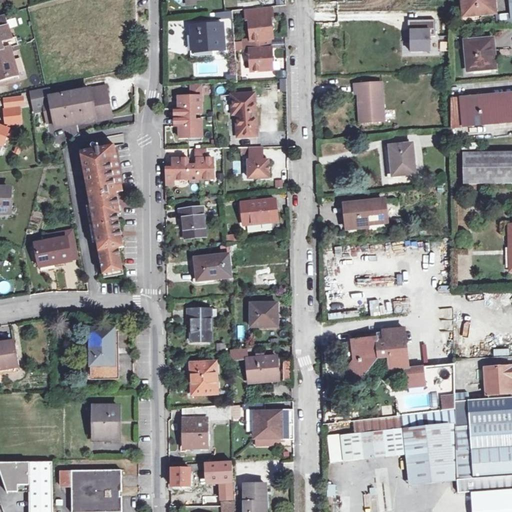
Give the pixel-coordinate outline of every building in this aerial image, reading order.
[(464,0),(466,15),(480,14),(480,16),(497,14),(496,3),(494,3),(493,0),(464,0)] [(273,7),(246,10),(247,21),(250,20),(252,41),(271,39),(273,39),(271,18),(274,18),(273,7)] [(498,15),(499,22),(508,20),(507,13),(498,15)] [(12,49),(15,48),(6,16),(0,18),(0,81),(19,76),(12,49)] [(194,52),(224,50),(222,26),(192,28),(194,52)] [(428,30),(408,30),(409,53),(429,53),(428,30)] [(252,41),(244,41),(245,52),(251,51),(253,71),(274,70),(271,39),(252,41)] [(469,72),(496,70),(493,41),(466,43),(469,72)] [(203,77),(204,68),(193,67),(193,76),(203,77)] [(356,93),(359,93),(359,108),(362,107),(363,121),(384,120),(382,82),(355,84),(356,93)] [(190,97),(177,97),(177,111),(173,111),(173,129),(178,129),(179,140),(204,140),(203,86),(189,86),(190,97)] [(52,98),(53,101),(57,122),(58,128),(113,118),(107,87),(52,98)] [(46,99),(52,98),(51,89),(33,93),(37,113),(48,110),(46,99)] [(463,127),(511,122),(511,93),(460,99),(463,127)] [(233,116),(237,115),(239,138),(259,136),(255,95),(232,97),(233,116)] [(19,97),(6,99),(7,106),(19,105),(19,97)] [(460,99),(451,100),(452,129),(463,127),(460,99)] [(7,125),(23,124),(21,108),(5,109),(7,125)] [(0,150),(2,151),(10,130),(0,125),(0,150)] [(390,178),(417,175),(414,144),(387,147),(390,178)] [(115,145),(81,151),(89,197),(103,275),(124,271),(120,248),(124,247),(118,215),(117,208),(120,207),(119,202),(118,193),(124,192),(115,145)] [(263,148),(251,148),(251,162),(249,162),(250,179),(270,179),(269,161),(264,161),(263,148)] [(166,168),(166,187),(216,185),(215,159),(206,159),(206,150),(195,150),(196,167),(190,167),(190,157),(172,158),(172,168),(166,168)] [(465,184),(511,183),(511,152),(465,153),(465,184)] [(0,212),(10,212),(10,190),(0,189),(0,212)] [(244,225),(278,221),(276,200),(242,204),(244,225)] [(346,205),(348,223),(359,223),(360,227),(369,226),(369,224),(378,223),(378,221),(387,220),(385,200),(346,205)] [(182,218),(185,218),(188,238),(208,236),(204,207),(181,210),(182,218)] [(388,228),(387,220),(378,221),(378,223),(369,224),(369,226),(360,227),(359,223),(348,223),(349,232),(388,228)] [(49,236),(50,242),(68,239),(71,262),(80,261),(74,231),(49,236)] [(239,250),(238,243),(237,243),(236,234),(227,235),(229,251),(239,250)] [(56,265),(71,262),(68,239),(50,242),(36,245),(40,271),(56,268),(56,265)] [(202,266),(197,266),(198,280),(232,276),(230,254),(201,258),(202,266)] [(439,294),(450,292),(449,285),(438,287),(439,294)] [(252,327),(277,327),(276,317),(278,317),(278,304),(251,304),(252,327)] [(188,320),(191,320),(191,342),(212,342),(212,310),(188,310),(188,320)] [(456,402),(456,380),(455,363),(410,368),(406,329),(383,332),(384,341),(378,342),(378,338),(353,341),(355,360),(348,369),(361,379),(378,358),(391,357),(392,370),(406,368),(408,388),(396,389),(399,416),(444,411),(456,410),(456,402)] [(95,373),(93,373),(93,379),(121,379),(120,361),(117,361),(116,330),(94,330),(95,373)] [(14,342),(0,343),(0,374),(19,371),(14,342)] [(248,358),(249,378),(272,377),(272,380),(279,380),(277,356),(248,358)] [(193,395),(218,394),(217,363),(191,364),(193,395)] [(471,425),(511,422),(511,366),(486,368),(487,395),(489,395),(489,400),(456,402),(456,410),(457,423),(457,426),(471,425)] [(96,433),(104,433),(104,439),(120,439),(120,407),(95,407),(96,433)] [(232,407),(183,408),(185,449),(208,448),(207,420),(232,420),(232,407)] [(354,434),(457,423),(456,410),(444,411),(399,416),(395,417),(353,421),(354,434)] [(256,439),(282,438),(280,412),(254,413),(256,439)] [(511,422),(471,425),(472,449),(457,450),(458,468),(458,481),(458,493),(474,492),(511,489),(511,422)] [(341,435),(344,461),(407,455),(411,486),(458,481),(458,468),(457,450),(457,426),(457,423),(354,434),(341,435)] [(457,426),(457,450),(472,449),(471,425),(457,426)] [(344,461),(341,435),(327,437),(330,463),(344,461)] [(53,511),(53,462),(0,463),(0,468),(9,492),(19,492),(19,485),(30,485),(30,492),(30,511),(53,511)] [(207,463),(207,471),(208,483),(219,483),(220,503),(234,503),(232,462),(207,463)] [(190,469),(172,469),(172,487),(190,487),(190,469)] [(72,511),(122,511),(122,471),(72,471),(72,511)] [(244,511),(269,511),(270,502),(267,502),(267,485),(245,485),(244,511)] [(511,511),(511,489),(474,492),(475,511),(511,511)]
